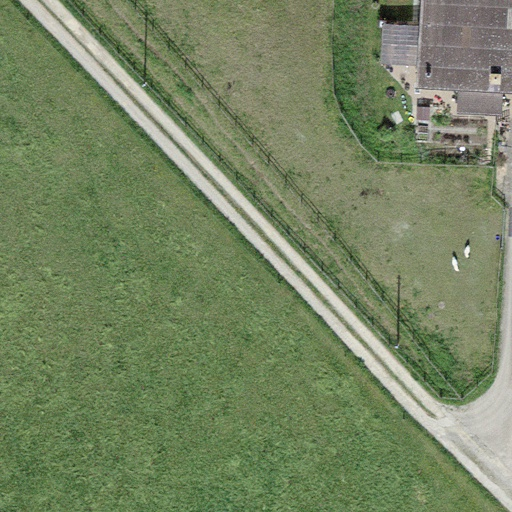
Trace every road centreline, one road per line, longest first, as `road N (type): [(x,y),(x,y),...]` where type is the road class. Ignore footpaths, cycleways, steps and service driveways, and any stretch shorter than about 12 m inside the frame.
road 1 (track): [(511,493),(34,0)]
road 2 (track): [(492,474),(511,347)]
